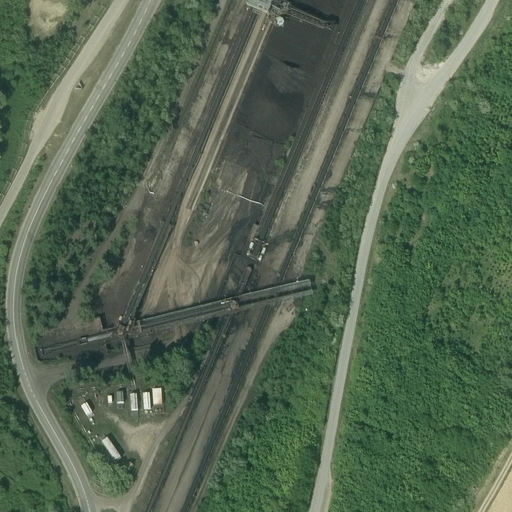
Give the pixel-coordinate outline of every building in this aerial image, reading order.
[(345,14),(355,18),(360,5),(350,1),(345,14)] [(246,257),(259,257),(260,242),(246,241),(246,257)] [(243,268),(241,277),(247,279),(249,269),(243,268)] [(249,292),(249,303),(274,302),(273,297),(278,297),(278,291),(249,292)] [(98,332),(96,319),(74,323),(76,337),(85,336),(85,334),(98,332)] [(149,405),(160,405),(159,390),(148,390),(148,394),(138,394),(140,410),(150,409),(149,405)] [(112,394),(114,404),(123,402),(121,392),(112,394)] [(136,395),(127,395),(127,410),(136,410),(136,395)] [(78,405),(84,415),(90,412),(85,402),(78,405)] [(104,437),(98,442),(112,462),(119,457),(104,437)]
